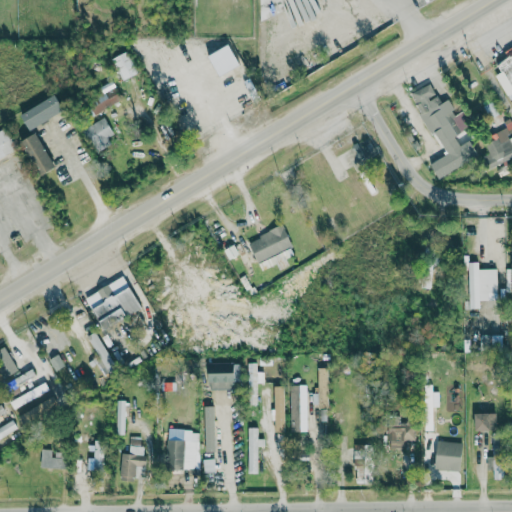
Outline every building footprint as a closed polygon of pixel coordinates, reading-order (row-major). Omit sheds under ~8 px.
[(511,46),(503,51),(507,58),(496,64),(501,72),(495,75),(510,102),(511,100),(511,46)] [(136,75),(127,52),(113,58),(122,80),(136,75)] [(122,99),(113,83),(101,89),(103,92),(87,102),(95,115),(122,99)] [(410,93),(421,114),(428,111),(430,116),(438,112),(451,136),(474,124),(466,110),(457,115),(448,99),(441,103),(437,95),(436,95),(429,83),(410,93)] [(63,110),(54,95),(21,115),(30,130),(63,110)] [(107,137),(114,133),(104,117),(84,129),(98,150),(110,143),(107,137)] [(489,167),(511,157),(511,121),(511,118),(503,121),(506,128),(485,138),(492,153),(484,156),(489,167)] [(0,158),(17,150),(5,128),(0,130),(0,158)] [(21,141),(40,176),(55,168),(36,133),(21,141)] [(430,161),(437,177),(478,159),(471,143),(430,161)] [(257,262),(292,246),(282,225),(248,242),(257,262)] [(497,300),(496,269),(479,269),(479,263),(468,263),(469,309),(480,309),(480,301),(497,300)] [(85,298),(102,328),(140,307),(123,277),(85,298)] [(240,381),(240,362),(208,363),(208,389),(232,388),(232,381),(240,381)] [(257,382),(264,382),(264,371),(257,371),(257,362),(247,362),(248,405),(257,405),(257,382)] [(327,367),(318,367),(317,396),(327,397),(327,367)] [(49,390),(45,383),(29,391),(33,399),(49,390)] [(285,431),(284,385),(274,385),(275,432),(285,431)] [(289,431),(301,431),(302,407),(307,407),(307,396),(299,396),(300,385),(290,385),(289,431)] [(124,434),(125,400),(117,399),(116,433),(124,434)] [(497,412),(474,412),(475,429),(498,429),(497,412)] [(415,440),(415,416),(388,417),(389,448),(409,448),(409,440),(415,440)] [(202,452),(221,452),(221,420),(203,420),(202,452)] [(249,473),(258,473),(257,446),(265,446),(264,438),(258,438),(258,426),(248,426),(249,473)] [(164,440),(165,469),(198,468),(197,432),(190,432),(190,439),(164,440)] [(493,456),(487,456),(488,468),(493,467),(494,478),(505,478),(504,432),(493,433),(493,456)] [(121,452),(120,479),(133,480),(134,465),(143,465),(144,436),(130,436),(129,453),(121,452)] [(87,468),(102,469),(103,440),(94,440),(94,458),(87,458),(87,468)] [(462,442),(436,441),(435,469),(461,470),(462,442)] [(373,444),(355,444),(354,482),(372,483),(373,444)] [(63,451),(53,451),(53,449),(41,449),(41,468),(63,468),(63,451)] [(204,472),(215,471),(214,458),(203,458),(204,472)]
